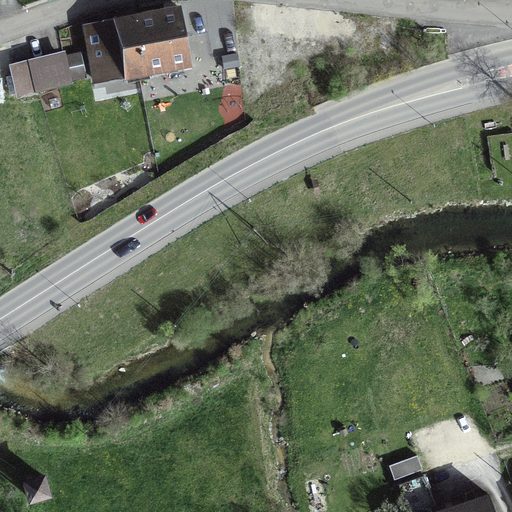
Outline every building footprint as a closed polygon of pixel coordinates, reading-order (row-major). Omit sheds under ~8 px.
[(181,10),(124,20),(134,74),(192,63),(181,10)] [(96,81),(134,74),(124,20),(88,27),(96,81)] [(31,61),(13,65),(20,93),(83,77),(78,56),(32,65),(31,61)] [(418,455),(390,465),(395,480),(423,470),(418,455)] [(24,481),(30,500),(49,494),(44,475),(24,481)] [(495,511),(489,496),(442,511),(438,511),(425,475),(399,484),(408,511),(495,511)]
